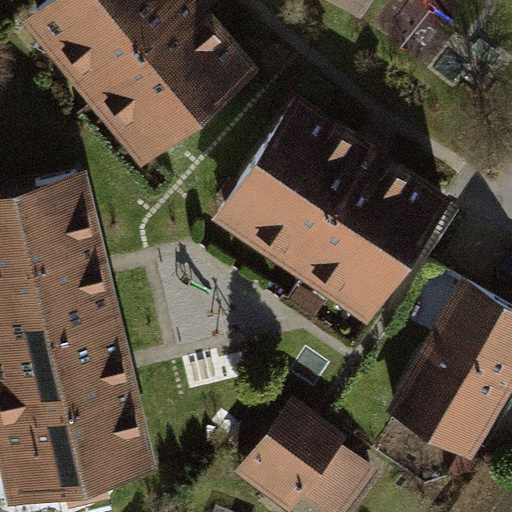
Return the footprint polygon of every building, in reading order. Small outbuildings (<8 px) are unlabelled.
[(195,0),(48,0),(39,7),(152,145),(249,65),(195,0)] [(344,0),(365,14),(373,0),(344,0)] [(227,136),(198,213),(378,306),(450,201),(280,91),(227,136)] [(84,166),(0,187),(0,453),(12,502),(158,466),(84,166)] [(511,303),(463,274),(390,398),(471,445),(511,375),(511,303)] [(300,396),(245,475),(298,511),(341,511),(382,453),(300,396)]
